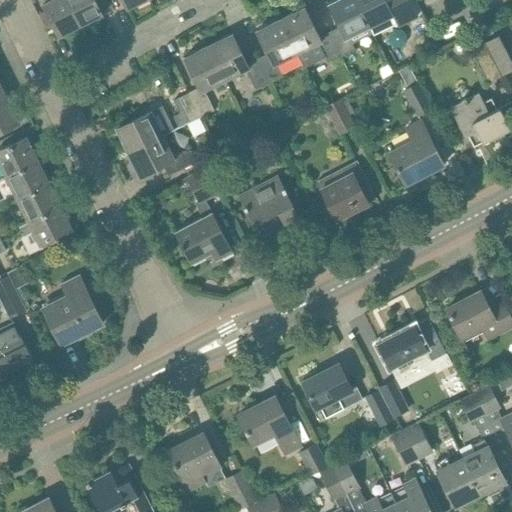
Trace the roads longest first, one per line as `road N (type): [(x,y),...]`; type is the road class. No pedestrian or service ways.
road 1 (tertiary): [(186,359),(511,195)]
road 2 (residential): [(53,90),(186,359)]
road 3 (tertiary): [(0,444),(186,359)]
road 4 (residential): [(53,90),(221,0)]
